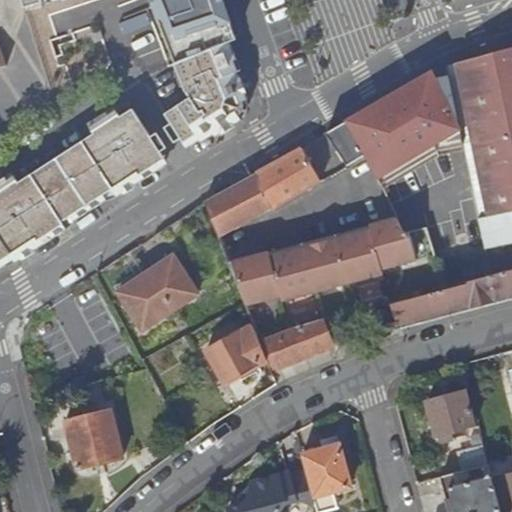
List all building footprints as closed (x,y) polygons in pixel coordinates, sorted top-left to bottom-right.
[(22,0),(25,8),(51,0),(22,0)] [(223,0),(152,0),(175,64),(227,43),(237,39),(226,9),(223,0)] [(238,72),(227,43),(175,64),(186,92),(189,100),(165,115),(187,149),(211,132),(215,138),(215,137),(224,132),(225,134),(235,127),(234,125),(243,120),(242,118),(239,114),(243,103),(248,101),(250,101),(246,91),(248,90),(244,79),(241,80),(238,72)] [(511,214),(511,50),(460,65),(468,104),(493,219),(511,214)] [(460,65),(450,68),(459,109),(468,104),(460,65)] [(461,126),(459,109),(450,68),(441,71),(326,130),(347,163),(363,151),(378,177),(461,126)] [(242,118),(247,115),(249,108),(248,101),(243,103),(239,114),(242,118)] [(133,110),(121,118),(81,143),(31,176),(18,184),(0,195),(0,268),(21,255),(24,260),(34,253),(31,248),(122,190),(125,194),(136,187),(133,183),(166,162),(133,110)] [(208,204),(220,236),(269,214),(322,183),(306,154),(304,150),(208,204)] [(401,219),(374,226),(375,231),(341,240),(307,248),(273,257),(272,252),(230,263),(246,303),(246,304),(282,296),(283,300),(317,292),(352,284),(386,276),(385,271),(420,262),(414,234),(409,235),(401,219)] [(340,235),(341,240),(375,231),(374,226),(340,235)] [(307,248),(341,240),(340,235),(305,243),(307,248)] [(273,257),(307,248),(305,243),(272,252),(273,257)] [(176,258),(122,295),(147,332),(201,295),(176,258)] [(511,297),(511,273),(494,279),(471,285),(448,290),(396,304),(402,326),(511,297)] [(262,340),(273,373),(336,348),(328,322),(325,323),(291,333),(262,340)] [(210,352),(229,386),(263,366),(243,333),(210,352)] [(431,405),(440,439),(479,429),(470,395),(431,405)] [(70,423),(81,471),(127,460),(117,412),(70,423)] [(311,471),(321,511),(334,511),(342,510),(337,492),(354,488),(343,446),(306,457),(311,471)] [(504,511),(493,469),(446,482),(453,511),(504,511)] [(321,511),(311,471),(294,476),(257,485),(258,491),(249,504),(231,508),(232,511),(321,511)] [(506,511),(511,511),(511,477),(498,481),(506,511)]
